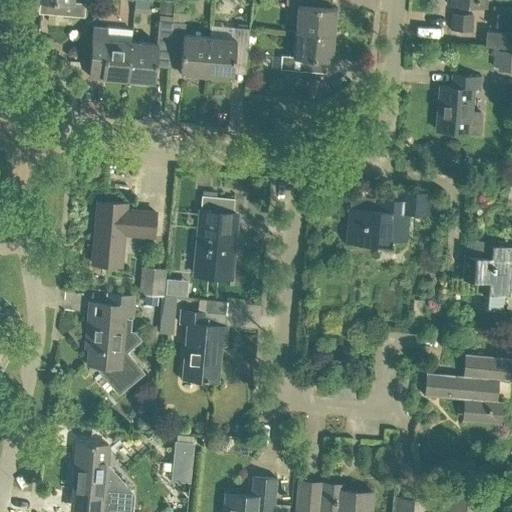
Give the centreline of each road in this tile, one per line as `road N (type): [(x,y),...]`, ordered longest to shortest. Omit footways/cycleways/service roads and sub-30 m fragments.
road 1 (residential): [(393,336),(378,400),(365,408),(279,400),(296,163)]
road 2 (residential): [(1,511),(37,328),(16,186),(26,146)]
road 3 (residential): [(296,163),(26,146)]
road 4 (residential): [(296,163),(357,166),(376,155),(386,133),(397,0)]
